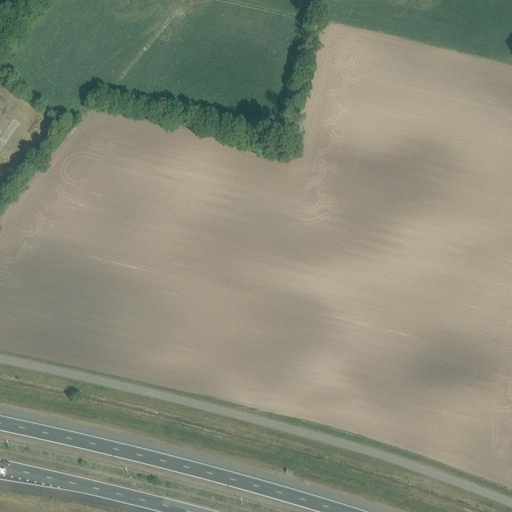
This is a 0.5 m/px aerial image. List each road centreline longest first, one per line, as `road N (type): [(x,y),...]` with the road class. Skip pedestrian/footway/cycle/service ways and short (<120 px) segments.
road 1 (unclassified): [(511,503),(328,439),(0,358)]
road 2 (motorway): [(340,511),(0,424)]
road 3 (motorway): [(0,467),(186,511)]
